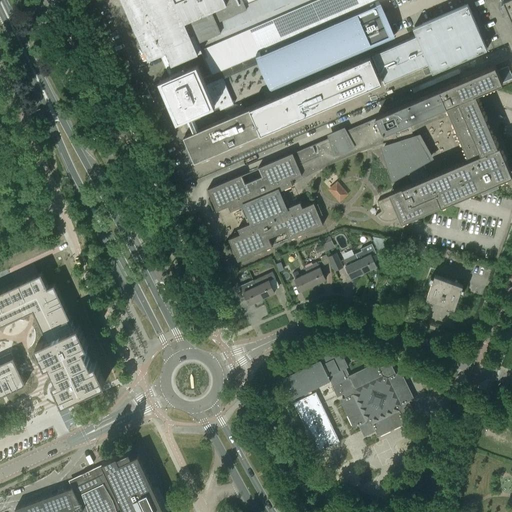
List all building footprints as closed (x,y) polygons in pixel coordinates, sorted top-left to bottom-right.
[(122,0),(137,34),(137,33),(148,60),(160,54),(171,78),(171,79),(170,81),(169,82),(169,84),(168,86),(168,88),(168,90),(168,92),(168,93),(168,95),(168,96),(168,98),(169,100),(172,106),(170,107),(171,108),(172,107),(177,120),(176,120),(177,121),(187,116),(189,120),(193,132),(183,136),(194,161),(308,112),(319,107),(381,81),(376,69),(378,69),(384,83),(429,63),(429,65),(422,69),(424,75),(432,71),(432,72),(459,61),(487,49),(467,4),(413,27),(416,36),(372,55),(377,67),(375,67),(370,56),(309,82),(297,87),(290,90),(280,94),(278,90),(268,94),(270,99),(224,119),(220,110),(233,104),(222,77),(218,79),(217,77),(231,71),(235,79),(235,78),(265,65),(260,53),(268,50),(377,3),(383,0),(122,0)] [(268,50),(260,53),(263,60),(265,65),(274,85),(273,85),(273,86),(392,36),(391,35),(377,3),(268,50)] [(384,146),(394,175),(392,176),(393,177),(405,170),(411,182),(403,186),(404,188),(377,200),(381,209),(375,213),(374,214),(377,217),(378,218),(379,219),(380,219),(381,220),(384,221),(386,221),(387,222),(388,222),(390,221),(391,221),(393,221),(414,212),(417,217),(442,206),(439,201),(482,182),(486,183),(489,182),(493,181),(495,178),(497,175),(499,172),(500,169),(501,165),(501,162),(501,158),(501,154),(500,151),(499,147),(498,144),(475,92),(502,81),(495,63),(466,76),(467,77),(441,88),(440,88),(441,87),(440,87),(385,111),(386,112),(343,130),(343,129),(329,134),(330,136),(272,160),(257,166),(258,167),(258,166),(263,179),(247,186),(241,174),(242,174),(241,173),(207,188),(216,210),(217,210),(217,209),(228,205),(230,210),(229,210),(230,210),(245,204),(252,221),(237,227),(237,228),(238,228),(240,233),(229,237),(228,237),(238,259),(272,245),(272,244),(266,232),(283,225),(288,237),(288,238),(323,223),(313,201),(302,206),(300,201),(300,200),(285,207),(277,190),(284,187),(284,186),(283,187),(282,185),(290,181),(301,174),(311,169),(319,165),(327,161),(337,156),(347,152),(354,149),(361,147),(369,143),(376,141),(386,138),(391,136),(394,142),(383,146),(384,146)] [(436,75),(412,86),(414,91),(438,80),(436,75)] [(482,106),(491,115),(494,111),(486,102),(482,106)] [(337,180),(327,188),(338,202),(348,193),(337,180)] [(330,236),(321,241),(326,251),(335,247),(330,236)] [(372,236),(378,250),(387,246),(383,238),(372,236)] [(322,245),(315,248),(317,253),(324,250),(322,245)] [(367,248),(356,254),(358,259),(363,272),(376,266),(370,254),(367,248)] [(343,267),(336,252),(327,256),(334,271),(343,267)] [(355,253),(342,259),(351,278),(363,272),(358,259),(355,253)] [(307,272),(319,267),(316,261),(304,267),(307,272)] [(319,266),(319,267),(307,272),(312,285),(325,279),(319,266)] [(272,271),(253,280),(256,286),(262,298),(274,292),(273,290),(279,287),(275,277),(272,271)] [(307,272),(299,276),(297,271),(292,273),(295,278),(294,278),(300,291),(312,285),(307,272)] [(0,395),(25,384),(20,373),(23,372),(21,367),(18,368),(11,352),(2,356),(0,357),(0,324),(34,308),(48,339),(36,345),(45,364),(45,365),(49,363),(52,369),(50,370),(52,375),(55,374),(57,380),(53,382),(54,382),(63,402),(80,394),(80,395),(81,394),(80,394),(87,390),(88,391),(88,390),(105,382),(96,363),(96,362),(92,364),(84,347),(88,345),(88,344),(87,345),(78,325),(75,327),(55,284),(48,287),(41,273),(0,292),(0,395)] [(435,274),(426,296),(431,298),(454,306),(462,284),(451,280),(451,279),(447,277),(446,278),(440,276),(435,274)] [(234,275),(228,278),(232,287),(238,284),(234,275)] [(253,280),(239,286),(242,293),(243,292),(249,304),(262,298),(256,286),(253,280)] [(284,377),(283,377),(284,378),(293,397),(330,379),(332,384),(331,385),(335,392),(337,397),(344,394),(345,397),(341,399),(354,427),(357,426),(359,425),(364,436),(375,431),(377,435),(405,422),(402,415),(405,413),(406,416),(414,412),(408,401),(413,398),(400,371),(395,373),(390,362),(379,368),(377,363),(349,376),(349,374),(345,368),(348,367),(344,358),(342,355),(336,358),(332,349),(318,356),(317,354),(302,361),(299,362),(300,364),(302,368),(285,377),(284,377)] [(316,392),(294,403),(318,452),(340,441),(322,404),(316,392)] [(102,463),(104,468),(106,472),(99,476),(97,472),(96,472),(98,476),(73,488),(73,487),(71,487),(72,488),(66,491),(66,489),(64,490),(65,491),(60,494),(59,492),(57,492),(58,495),(53,497),(51,494),(15,508),(17,511),(165,511),(138,454),(132,457),(129,451),(117,457),(116,456),(102,463)]
